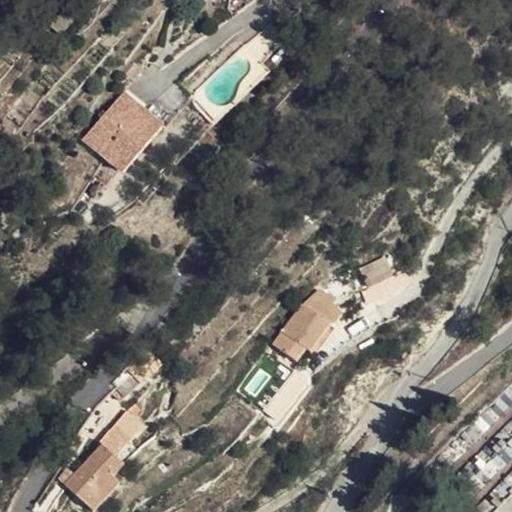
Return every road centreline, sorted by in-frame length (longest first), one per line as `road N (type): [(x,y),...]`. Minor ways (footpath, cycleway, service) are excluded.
road 1 (unclassified): [(388,0),(327,95),(224,209),(83,403),(19,511)]
road 2 (unclassified): [(511,213),(470,295),(391,414)]
road 3 (residential): [(391,414),(420,404),(511,332)]
